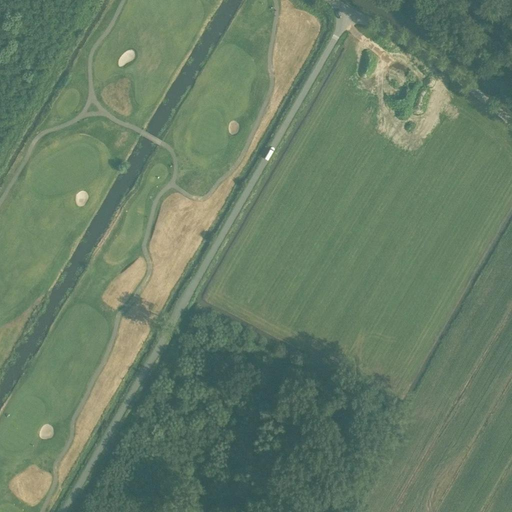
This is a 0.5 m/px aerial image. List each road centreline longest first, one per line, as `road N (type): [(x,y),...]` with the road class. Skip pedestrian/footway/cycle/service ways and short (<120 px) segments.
road 1 (unclassified): [(64,511),(350,14)]
road 2 (unclassified): [(511,123),(416,49),(350,14)]
